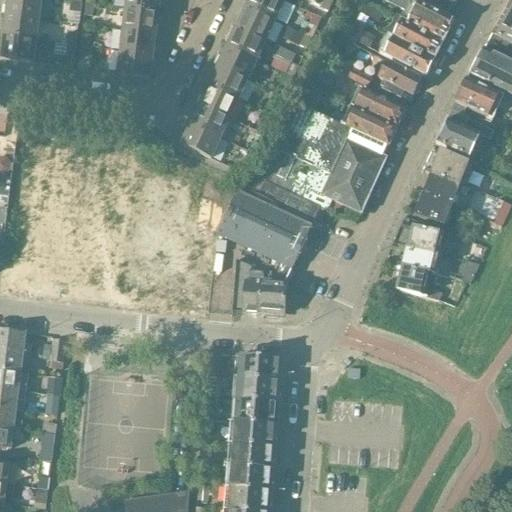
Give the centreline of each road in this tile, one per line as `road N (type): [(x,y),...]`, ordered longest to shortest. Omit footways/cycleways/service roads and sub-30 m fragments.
road 1 (residential): [(314,341),(488,0)]
road 2 (residential): [(0,311),(314,341)]
road 3 (residential): [(0,89),(147,105),(167,99),(213,0)]
road 4 (residential): [(297,511),(314,341)]
